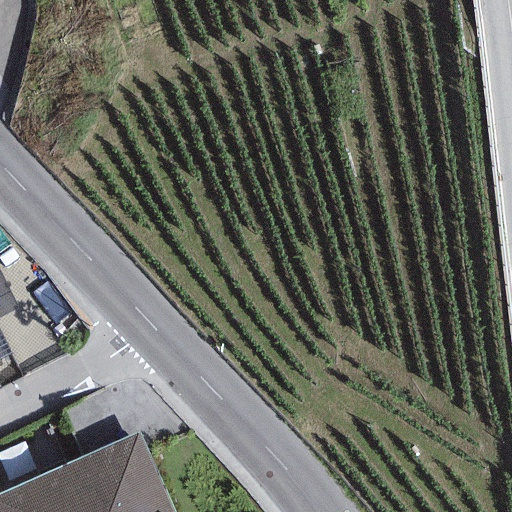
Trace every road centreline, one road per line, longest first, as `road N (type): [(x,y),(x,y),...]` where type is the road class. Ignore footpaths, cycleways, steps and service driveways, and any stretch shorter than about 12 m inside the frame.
road 1 (tertiary): [(156,330),(317,511)]
road 2 (tertiary): [(0,165),(156,330)]
road 3 (residential): [(156,330),(0,411)]
